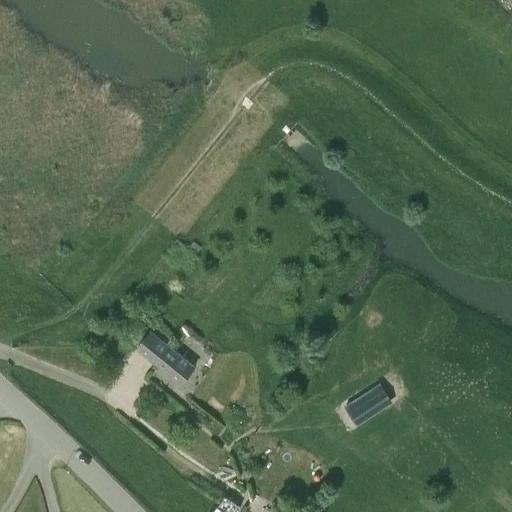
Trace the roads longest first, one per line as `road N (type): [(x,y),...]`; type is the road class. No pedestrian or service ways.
road 1 (track): [(511,214),(347,87),(310,73),(274,78),(75,315),(0,337)]
road 2 (tertiary): [(131,511),(1,390)]
